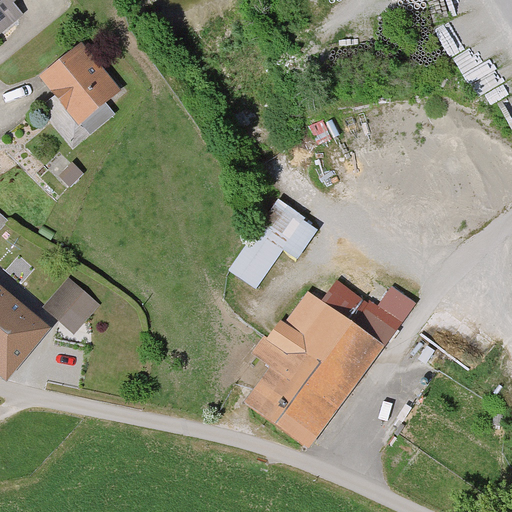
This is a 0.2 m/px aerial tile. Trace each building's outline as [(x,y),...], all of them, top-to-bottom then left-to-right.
[(18,0),(0,0),(0,33),(17,19),(8,9),(18,0)] [(111,93),(74,49),(32,84),(70,128),(111,93)] [(277,195),(229,267),(258,286),(285,246),(299,255),(320,224),(277,195)] [(41,308),(73,337),(97,309),(65,281),(41,308)] [(264,373),(238,407),(300,453),(409,307),(386,290),(370,312),(330,283),(314,304),(304,296),(280,329),(272,324),(245,360),(264,373)] [(0,378),(40,333),(0,298),(0,378)]
